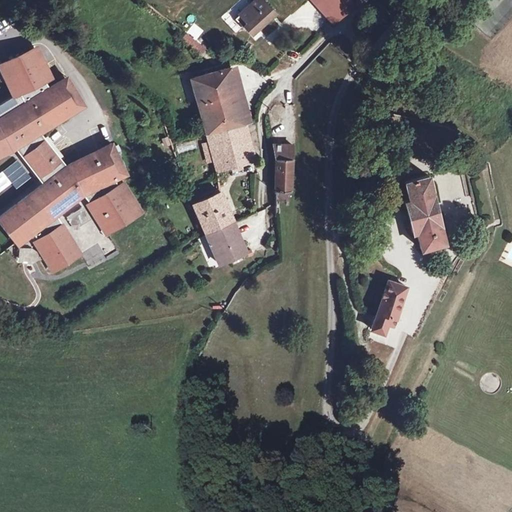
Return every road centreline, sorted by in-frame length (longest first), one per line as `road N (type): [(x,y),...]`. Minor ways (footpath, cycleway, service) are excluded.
road 1 (residential): [(259,205),(261,108),(362,0)]
road 2 (unclassified): [(0,48),(38,37),(85,89),(90,118),(70,132)]
